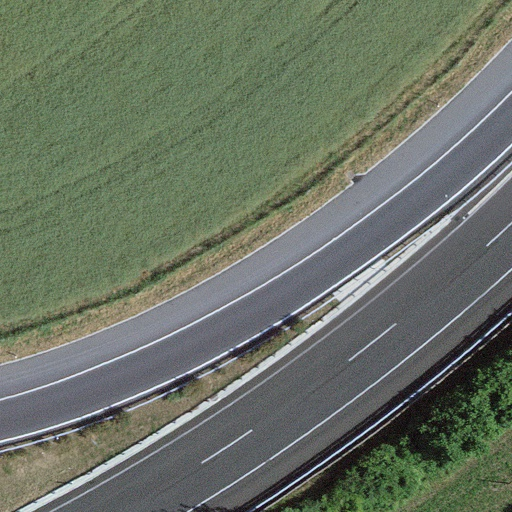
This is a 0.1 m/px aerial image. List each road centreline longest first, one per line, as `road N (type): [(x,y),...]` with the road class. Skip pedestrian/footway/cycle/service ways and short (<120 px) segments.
road 1 (motorway): [(511,119),(371,239),(245,319),(78,397),(0,421)]
road 2 (motorway): [(117,511),(228,446),(373,342),(511,222)]
